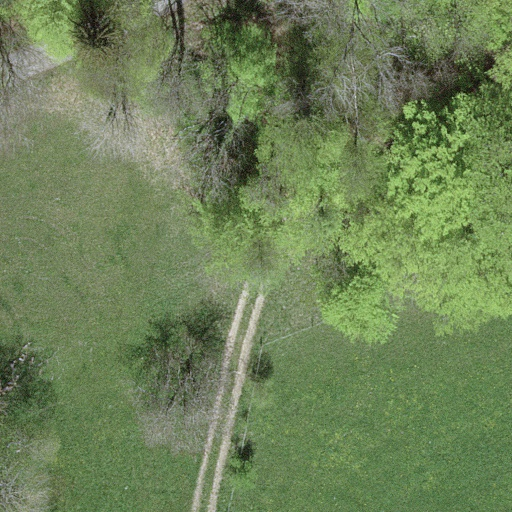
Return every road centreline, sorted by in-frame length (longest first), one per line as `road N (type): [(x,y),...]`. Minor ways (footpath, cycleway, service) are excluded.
road 1 (track): [(511,22),(274,237),(210,511)]
road 2 (track): [(0,75),(150,0)]
